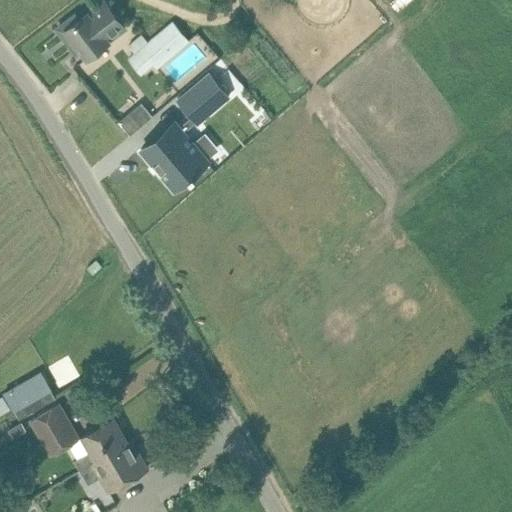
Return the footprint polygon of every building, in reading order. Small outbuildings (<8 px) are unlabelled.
[(73,49),(77,45),(87,57),(125,27),(104,0),(102,0),(79,18),(75,14),(57,28),(73,49)] [(141,47),(157,66),(188,40),(173,21),(141,47)] [(209,72),(178,99),(192,115),(196,121),(197,122),(229,96),(209,72)] [(122,115),(129,131),(152,121),(145,105),(122,115)] [(174,120),(140,147),(175,188),(190,176),(191,177),(195,174),(194,172),(208,160),(207,158),(193,141),(184,131),(179,126),(174,120)] [(96,259),(87,267),(92,272),(101,265),(96,259)] [(42,371),(4,393),(15,413),(16,412),(20,419),(56,399),(52,391),(53,391),(42,371)] [(81,436),(60,400),(30,418),(51,453),(81,436)] [(75,459),(87,481),(101,473),(110,488),(147,467),(131,440),(127,442),(113,417),(83,434),(92,449),(75,459)] [(22,422),(10,430),(14,437),(15,438),(27,431),(23,423),(22,422)]
